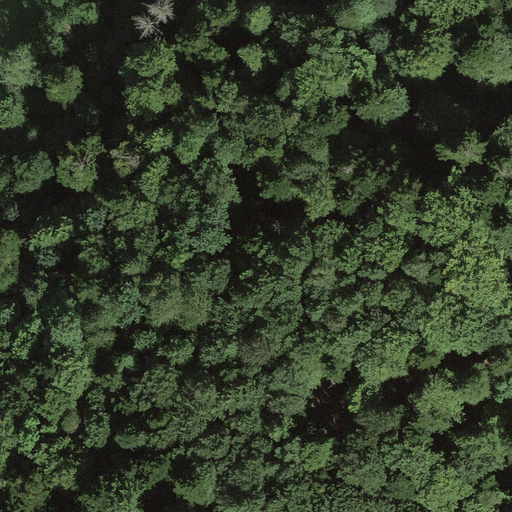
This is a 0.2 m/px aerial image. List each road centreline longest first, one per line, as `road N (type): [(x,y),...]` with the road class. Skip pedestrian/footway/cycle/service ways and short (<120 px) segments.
road 1 (track): [(194,0),(0,314)]
road 2 (track): [(511,127),(405,87),(324,0)]
